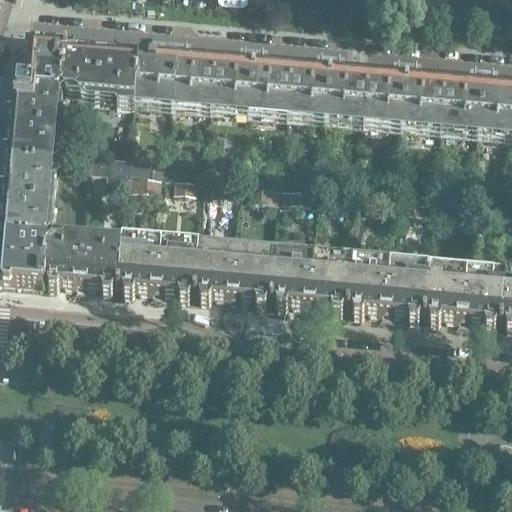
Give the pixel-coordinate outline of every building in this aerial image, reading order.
[(59,95),(62,57),(27,54),(24,86),(23,91),(25,91),(24,99),(51,101),(54,105),(62,99),(59,95)] [(134,112),(139,64),(62,57),(59,95),(62,99),(66,103),(75,104),(77,107),(118,110),(117,114),(134,115),(134,112)] [(173,115),(177,68),(139,64),(134,112),(173,115)] [(249,122),(253,74),(251,74),(249,72),(242,71),(240,73),(191,69),(190,67),(183,66),(181,68),(177,68),(173,115),(249,122)] [(326,129),(330,81),(327,81),(325,79),(318,78),(316,80),(268,76),(266,74),(259,73),(257,75),(253,74),(249,122),(326,129)] [(402,136),(406,88),(403,88),(402,86),(395,85),(393,87),(344,83),(343,80),(336,80),(334,82),(330,81),(326,129),(402,136)] [(479,143),(483,95),(480,95),(478,93),(471,92),(469,94),(421,90),(419,87),(412,87),(411,89),(406,88),(402,136),(479,143)] [(511,145),(511,97),(498,97),(496,94),(489,94),(487,96),(483,95),(479,143),(511,145)] [(58,110),(54,105),(51,101),(24,99),(15,98),(13,121),(10,123),(10,129),(12,131),(11,140),(8,142),(8,148),(10,150),(10,159),(7,160),(6,167),(9,169),(8,175),(58,179),(59,162),(54,162),(58,110)] [(46,249),(51,195),(56,196),(58,179),(8,175),(8,177),(5,179),(4,185),(7,187),(6,196),(3,198),(3,204),(5,206),(5,215),(2,216),(1,223),(4,225),(3,234),(0,235),(0,241),(2,244),(1,251),(39,255),(43,251),(46,249)] [(288,212),(289,199),(281,199),(279,217),(287,217),(288,212)] [(309,201),(289,199),(288,212),(308,214),(309,201)] [(477,216),(476,228),(505,230),(506,218),(477,216)] [(117,303),(122,251),(122,249),(104,247),(103,255),(65,251),(62,253),(54,253),(49,257),(44,261),(41,297),(57,298),(59,294),(59,293),(101,297),(103,302),(117,303)] [(194,310),(199,258),(191,258),(191,253),(130,247),(130,252),(122,251),(117,303),(132,305),(135,300),(163,302),(177,304),(179,309),(194,310)] [(0,292),(41,297),(44,261),(49,257),(43,251),(39,255),(1,251),(1,252),(0,252),(0,261),(0,262),(0,265),(0,292)] [(270,317),(275,265),(267,265),(268,260),(237,257),(207,254),(206,259),(199,258),(194,310),(208,311),(211,307),(236,309),(254,310),(254,311),(256,316),(270,317)] [(347,324),(352,272),(344,271),(344,267),(283,261),(283,266),(275,265),(270,317),(285,318),(288,314),(302,315),(330,317),(330,318),(332,322),(347,324)] [(500,338),(504,286),(497,285),(497,281),(467,278),(468,268),(429,264),(428,279),(423,331),(438,332),(441,328),(455,329),(483,332),(485,337),(500,338)] [(423,331),(428,279),(420,278),(421,274),(390,271),(360,268),(359,273),(352,272),(347,324),(361,325),(364,321),(364,320),(378,322),(407,324),(407,325),(409,329),(423,331)] [(511,286),(504,286),(500,338),(511,338),(511,286)]
